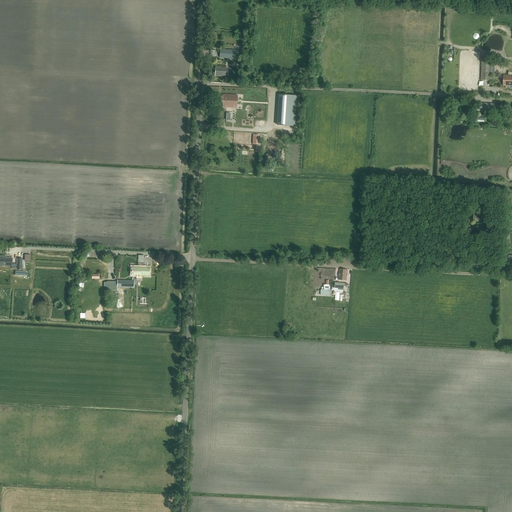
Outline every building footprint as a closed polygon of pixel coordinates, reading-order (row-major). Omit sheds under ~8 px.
[(220,58),(235,59),(235,58),(238,59),(239,51),(236,51),(236,50),(220,49),(220,58)] [(481,58),(481,80),(489,80),(488,58),(488,53),(484,53),(483,58),(481,58)] [(228,68),(220,67),(215,67),(215,76),(220,76),(228,76),(231,76),(231,68),(228,68)] [(511,85),(511,75),(503,75),(503,86),(508,86),(508,85),(511,85)] [(238,88),(230,88),(229,95),(224,94),(223,96),(215,96),(214,104),(222,105),(222,107),(230,107),(230,111),(226,111),(225,126),(233,126),(233,127),(238,127),(238,124),(253,125),(253,116),(265,116),(267,94),(247,92),(246,95),(242,94),(242,99),(237,98),(238,88)] [(296,96),(279,95),(277,125),(295,126),(296,96)] [(494,112),(494,104),(477,103),(477,111),(494,112)] [(0,265),(12,266),(12,258),(6,258),(6,256),(0,256),(0,265)] [(132,267),(132,275),(149,276),(149,268),(132,267)] [(339,279),(347,280),(348,270),(340,269),(339,279)]
